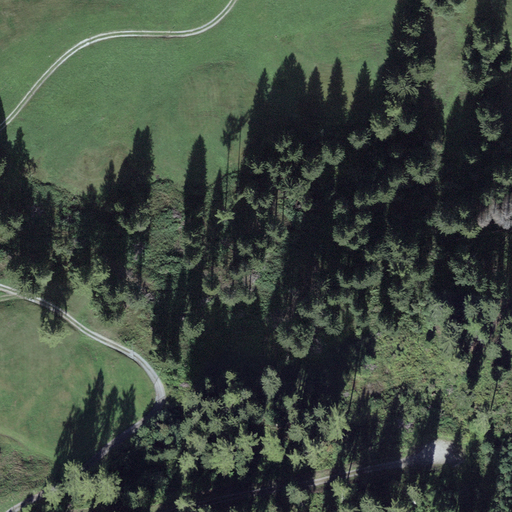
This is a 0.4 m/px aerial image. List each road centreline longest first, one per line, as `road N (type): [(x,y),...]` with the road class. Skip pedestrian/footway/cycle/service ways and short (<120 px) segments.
road 1 (track): [(12,511),(72,478),(158,411),(161,391),(132,353),(42,302),(0,289)]
road 2 (track): [(169,511),(444,462)]
road 3 (track): [(234,0),(207,27),(90,40),(68,52),(4,123)]
